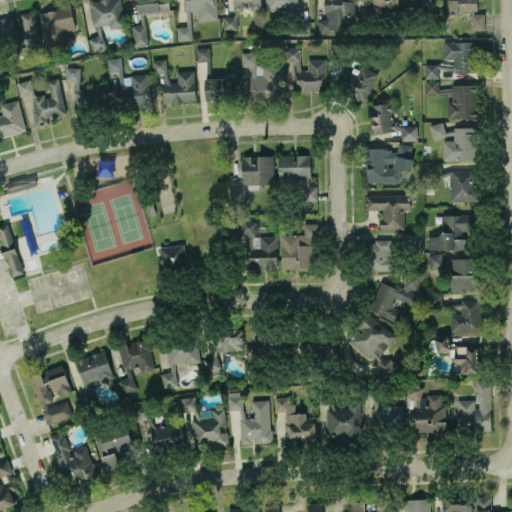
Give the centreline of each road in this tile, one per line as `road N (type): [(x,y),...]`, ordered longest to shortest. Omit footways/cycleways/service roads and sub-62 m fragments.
road 1 (residential): [(0,170),(164,135),(337,123),(339,296)]
road 2 (residential): [(84,511),(163,486),(297,470),(511,463)]
road 3 (residential): [(0,353),(114,314),(241,297),(339,296)]
road 4 (residential): [(511,229),(507,0)]
road 5 (residential): [(0,365),(53,511)]
